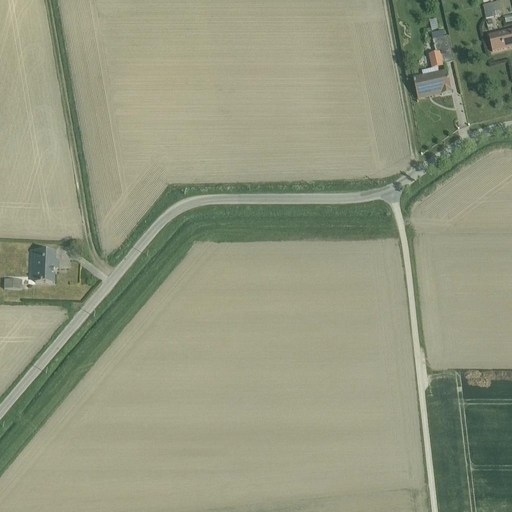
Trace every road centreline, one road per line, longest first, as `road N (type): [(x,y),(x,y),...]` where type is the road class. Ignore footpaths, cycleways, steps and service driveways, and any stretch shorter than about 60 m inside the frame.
road 1 (unclassified): [(0,412),(179,208),(389,191)]
road 2 (unclassified): [(434,511),(404,241),(389,191)]
road 3 (track): [(115,276),(91,251),(48,0)]
road 4 (track): [(418,173),(385,0)]
road 5 (unclassified): [(389,191),(469,139),(511,126)]
